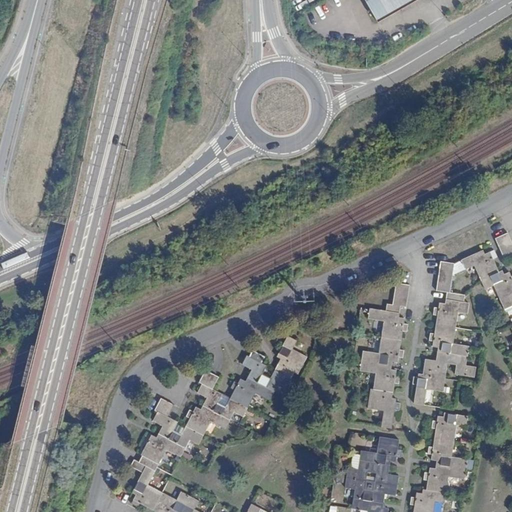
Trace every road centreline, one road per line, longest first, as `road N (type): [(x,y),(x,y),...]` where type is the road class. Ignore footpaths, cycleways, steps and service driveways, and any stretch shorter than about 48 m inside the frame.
road 1 (residential): [(511,192),(151,363),(129,386),(91,511)]
road 2 (secondary): [(24,511),(152,0)]
road 3 (secondary): [(133,19),(11,511)]
road 4 (secondary): [(0,279),(156,209),(265,144)]
road 5 (secondary): [(241,116),(170,188),(39,250)]
road 6 (secondary): [(0,170),(33,15)]
road 7 (residential): [(319,119),(428,51)]
road 8 (residential): [(428,51),(353,78),(306,76)]
